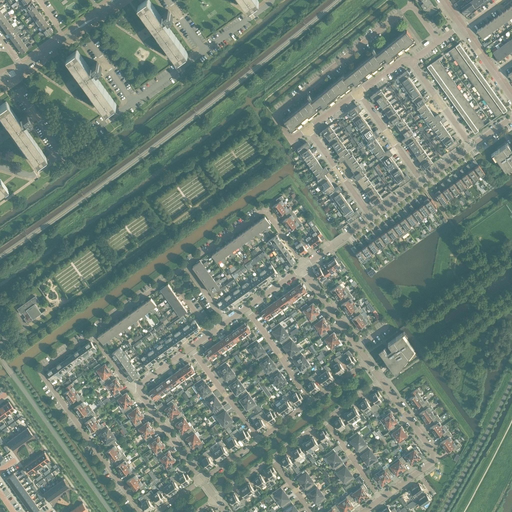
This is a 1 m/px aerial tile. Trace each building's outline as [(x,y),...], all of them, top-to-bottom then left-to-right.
[(161,16),(159,13),(149,0),(145,0),(138,6),(177,61),(188,53),(169,27),(174,23),(172,21),(171,18),(173,17),(168,10),(163,13),(164,14),(161,16)] [(241,0),(248,9),(259,2),(257,0),(241,0)] [(425,10),(432,4),(428,0),(420,0),(423,3),(420,5),(425,10)] [(469,0),(467,2),(466,1),(464,2),(471,12),(476,9),(469,0)] [(469,0),(476,9),(481,6),(476,0),(469,0)] [(28,10),(34,6),(31,1),(25,6),(24,5),(20,8),(22,10),(26,7),(28,10)] [(471,12),(464,2),(462,3),(463,4),(460,7),(463,10),(462,10),(464,14),(465,13),(467,16),(471,12)] [(31,15),(38,10),(34,6),(28,10),(24,13),(25,15),(29,12),(31,15)] [(502,12),(510,23),(511,22),(509,19),(511,17),(506,9),(502,12)] [(35,20),(41,15),(38,10),(31,15),(27,18),(29,20),(33,17),(35,20)] [(498,15),(503,23),(506,21),(509,24),(510,23),(502,12),(498,15)] [(3,15),(0,17),(0,23),(0,24),(7,20),(11,17),(10,15),(6,18),(3,15)] [(38,25),(45,20),(41,15),(35,20),(31,23),(32,25),(36,22),(38,25)] [(494,18),(502,29),(503,28),(501,25),(503,23),(498,15),(494,18)] [(500,30),(502,29),(494,18),(490,21),(495,29),(498,27),(500,30)] [(7,20),(0,24),(4,29),(10,24),(14,21),(13,20),(9,23),(7,20)] [(42,30),(49,26),(45,20),(38,25),(34,28),(36,30),(40,27),(42,30)] [(492,31),(495,29),(490,21),(486,24),(493,35),(495,34),(492,31)] [(10,24),(4,29),(7,34),(14,29),(18,26),(17,25),(13,27),(10,24)] [(481,28),(486,35),(490,33),(492,36),(493,35),(486,24),(481,28)] [(52,31),(49,26),(42,30),(38,33),(39,35),(43,32),(46,35),(52,31)] [(486,35),(481,28),(477,30),(483,38),(486,35)] [(14,29),(7,34),(11,39),(17,34),(21,31),(20,30),(16,32),(14,29)] [(388,61),(398,53),(414,40),(407,30),(379,52),(378,53),(376,50),(375,50),(373,48),(372,49),(373,52),(374,53),(347,75),(344,78),(342,76),(315,98),(313,99),(311,96),(309,94),(307,95),(309,98),(310,99),(284,120),(291,130),(320,107),(322,105),(323,107),(353,84),(354,82),(355,84),(385,60),(386,59),(388,61)] [(17,34),(11,39),(15,44),(21,39),(25,36),(24,34),(20,37),(17,34)] [(21,39),(15,44),(18,48),(24,44),(28,41),(27,39),(23,42),(21,39)] [(499,43),(507,53),(511,50),(505,43),(503,45),(500,42),(499,43)] [(452,55),(462,48),(459,43),(449,51),(452,55)] [(496,49),(502,57),(507,53),(499,43),(497,44),(500,47),(496,49)] [(24,44),(18,48),(21,53),(28,48),(28,49),(32,46),(31,44),(27,47),(24,44)] [(455,60),(466,52),(462,48),(452,55),(455,60)] [(91,69),(88,64),(77,49),(66,57),(106,112),(117,104),(97,78),(103,74),(101,72),(99,70),(102,68),(97,61),(92,65),(94,67),(91,69)] [(502,57),(496,49),(493,52),(498,59),(502,57)] [(458,64),(469,57),(466,52),(455,60),(458,64)] [(462,68),(472,61),(469,57),(458,64),(462,68)] [(431,71),(441,63),(438,59),(427,66),(431,71)] [(465,73),(475,66),(472,61),(462,68),(465,73)] [(434,75),(444,68),(441,63),(431,71),(434,75)] [(468,77),(478,70),(475,66),(465,73),(468,77)] [(437,80),(447,72),(444,68),(434,75),(437,80)] [(397,77),(400,81),(408,76),(410,74),(407,70),(397,77)] [(471,82),(481,74),(478,70),(468,77),(471,82)] [(440,84),(450,77),(447,72),(437,80),(440,84)] [(474,86),(484,79),(481,74),(471,82),(474,86)] [(411,80),(408,76),(400,81),(403,86),(411,80)] [(443,88),(453,81),(450,77),(440,84),(443,88)] [(477,90),(488,83),(484,79),(474,86),(477,90)] [(406,90),(414,84),(411,80),(403,86),(406,90)] [(446,93),(457,85),(453,81),(443,88),(446,93)] [(480,95),(491,87),(488,83),(477,90),(480,95)] [(409,94),(417,88),(414,84),(406,90),(409,94)] [(450,97),(460,90),(457,85),(446,93),(450,97)] [(484,99),(494,92),(491,87),(480,95),(484,99)] [(412,98),(420,92),(417,88),(409,94),(412,98)] [(376,99),(383,93),(380,89),(370,96),(373,101),(376,99)] [(453,101),(463,94),(460,90),(450,97),(453,101)] [(423,97),(423,96),(420,92),(412,98),(415,102),(423,97)] [(487,104),(497,96),(494,92),(484,99),(487,104)] [(379,103),(386,98),(383,93),(376,99),(379,103)] [(456,106),(466,98),(463,94),(453,101),(456,106)] [(423,97),(415,102),(418,106),(424,102),(426,101),(428,99),(425,95),(423,96),(423,97)] [(490,108),(500,101),(497,96),(487,104),(490,108)] [(382,107),(389,102),(386,98),(379,103),(382,107)] [(459,110),(469,103),(466,98),(456,106),(459,110)] [(20,121),(17,116),(6,101),(0,105),(0,114),(35,164),(45,156),(26,130),(32,126),(30,123),(28,121),(31,119),(26,112),(21,116),(23,119),(20,121)] [(493,112),(503,105),(500,101),(490,108),(493,112)] [(385,111),(392,106),(389,102),(382,107),(385,111)] [(417,107),(420,112),(428,107),(424,102),(418,106),(417,107)] [(462,115),(472,107),(469,103),(459,110),(462,115)] [(355,107),(348,112),(351,117),(359,111),(361,110),(358,105),(355,107)] [(496,117),(506,109),(503,105),(493,112),(496,117)] [(388,116),(395,110),(392,106),(385,111),(388,116)] [(428,107),(420,112),(424,117),(431,112),(428,107)] [(465,119),(476,112),(472,107),(462,115),(465,119)] [(391,120),(398,114),(395,110),(388,116),(391,120)] [(362,115),(359,111),(351,117),(354,121),(362,115)] [(424,117),(427,122),(429,121),(428,121),(435,117),(434,116),(431,112),(424,117)] [(468,123),(479,116),(476,112),(465,119),(468,123)] [(401,118),(398,114),(391,120),(390,120),(388,121),(391,126),(395,123),(401,118)] [(429,121),(431,125),(439,120),(442,118),(439,114),(436,115),(434,116),(435,117),(428,121),(429,121)] [(357,125),(364,120),(362,115),(354,121),(357,125)] [(472,128),(482,120),(479,116),(468,123),(472,128)] [(406,122),(402,118),(402,117),(401,118),(395,123),(399,128),(406,122)] [(360,129),(367,124),(364,120),(357,125),(360,129)] [(439,120),(431,125),(434,129),(442,124),(439,120)] [(482,120),(472,128),(475,132),(485,125),(482,120)] [(402,133),(409,127),(406,122),(399,128),(402,133)] [(363,133),(370,128),(367,124),(360,129),(363,133)] [(442,124),(434,129),(437,133),(445,128),(442,124)] [(325,135),(333,130),(330,125),(320,132),(323,137),(325,135)] [(412,133),(413,132),(409,127),(402,133),(405,137),(406,137),(412,133)] [(366,138),(373,132),(370,128),(363,133),(366,138)] [(445,128),(437,133),(440,138),(448,132),(445,128)] [(328,139),(336,134),(333,130),(325,135),(328,139)] [(368,141),(369,142),(375,137),(375,138),(379,135),(376,130),(373,132),(366,138),(368,141)] [(448,132),(440,138),(443,142),(451,136),(448,132)] [(407,143),(415,137),(412,133),(406,137),(405,137),(402,140),(405,144),(407,143)] [(331,143),(339,138),(336,134),(328,139),(331,143)] [(451,136),(443,142),(446,146),(454,140),(451,136)] [(367,142),(371,147),(378,142),(375,138),(375,137),(369,142),(368,141),(367,142)] [(410,147),(418,141),(415,137),(407,143),(410,147)] [(334,148),(342,142),(339,138),(331,143),(334,148)] [(454,140),(446,146),(449,150),(460,143),(456,138),(454,140)] [(297,149),(300,153),(308,147),(311,146),(307,141),(297,149)] [(413,151),(421,145),(418,141),(410,147),(413,151)] [(337,152),(345,146),(342,142),(334,148),(337,152)] [(378,142),(371,147),(374,152),(382,147),(378,142)] [(493,153),(508,174),(510,176),(511,174),(511,146),(511,147),(507,142),(493,153)] [(416,155),(424,150),(421,145),(413,151),(416,155)] [(340,156),(348,150),(345,146),(337,152),(340,156)] [(300,153),(303,157),(311,152),(308,147),(300,153)] [(385,152),(382,147),(374,152),(378,157),(379,157),(379,156),(385,152)] [(379,156),(379,157),(382,161),(390,155),(392,153),(389,149),(385,152),(379,156)] [(351,154),(348,150),(340,156),(338,157),(341,162),(343,160),(345,159),(351,154)] [(419,159),(427,154),(424,150),(416,155),(419,159)] [(303,157),(306,161),(314,156),(311,152),(303,157)] [(356,159),(352,154),(352,153),(351,154),(345,159),(348,164),(356,159)] [(422,163),(430,158),(427,154),(419,159),(422,163)] [(390,155),(382,161),(385,165),(393,159),(390,155)] [(306,161),(309,165),(317,160),(314,156),(306,161)] [(433,162),(430,158),(422,163),(419,165),(423,169),(433,162)] [(356,159),(348,164),(352,169),(359,163),(356,159)] [(393,159),(385,165),(388,169),(396,163),(393,159)] [(309,165),(312,170),(320,164),(317,160),(309,165)] [(362,169),(363,169),(359,163),(352,169),(355,173),(355,174),(361,169),(362,169)] [(396,163),(388,169),(391,173),(399,167),(396,163)] [(312,170),(315,174),(323,168),(320,164),(312,170)] [(472,169),(478,178),(478,177),(480,175),(481,176),(485,173),(479,164),(475,167),(475,168),(472,169)] [(329,171),(325,166),(323,168),(315,174),(318,178),(324,173),(325,174),(326,172),(329,171)] [(399,167),(391,173),(394,177),(402,172),(399,167)] [(364,173),(362,169),(361,169),(355,174),(355,173),(353,174),(353,175),(351,176),(354,181),(357,179),(364,173)] [(466,173),(472,182),(474,180),(478,178),(472,169),(468,172),(469,172),(466,174),(466,173)] [(402,172),(394,177),(397,181),(405,176),(405,175),(402,172)] [(317,178),(321,184),(328,178),(325,174),(324,173),(318,178),(317,178)] [(360,183),(367,177),(364,173),(357,179),(360,183)] [(459,178),(466,187),(465,186),(468,184),(468,185),(472,182),(466,173),(462,176),(462,177),(460,178),(459,178)] [(400,186),(408,180),(410,178),(407,174),(405,175),(405,176),(397,181),(400,186)] [(363,187),(370,182),(367,177),(360,183),(363,187)] [(321,184),(324,188),(331,183),(328,178),(321,184)] [(453,183),(459,191),(461,189),(462,189),(466,187),(459,178),(456,181),(453,183),(453,182),(453,183)] [(365,191),(373,186),(370,182),(363,187),(365,191)] [(328,194),(329,193),(335,188),(331,183),(324,188),(328,194)] [(447,187),(453,196),(453,195),(455,194),(459,191),(453,183),(449,185),(449,186),(447,187)] [(329,193),(332,197),(340,191),(342,190),(339,185),(336,187),(335,188),(329,193)] [(368,195),(376,190),(373,186),(365,191),(368,195)] [(441,192),(446,200),(449,198),(453,196),(447,187),(443,190),(441,192)] [(435,192),(437,195),(435,196),(441,204),(442,203),(443,203),(447,200),(446,200),(441,192),(439,189),(435,192)] [(371,200),(379,194),(376,190),(368,195),(371,199),(371,200)] [(332,197),(335,201),(343,195),(340,191),(332,197)] [(382,198),(379,194),(371,200),(371,199),(369,201),(372,206),(374,204),(375,204),(382,198)] [(276,210),(285,204),(282,200),(284,199),(281,195),(276,199),(278,202),(272,206),(274,209),(274,208),(276,210)] [(335,201),(338,205),(345,199),(343,195),(335,201)] [(430,200),(428,197),(424,200),(426,203),(431,210),(432,211),(436,208),(435,208),(437,207),(431,199),(430,200)] [(338,205),(341,209),(348,204),(345,199),(338,205)] [(419,207),(425,215),(429,213),(429,212),(431,210),(426,203),(423,204),(419,207)] [(285,204),(276,210),(278,213),(277,213),(279,216),(284,212),(286,214),(292,210),(290,207),(288,208),(285,204)] [(341,209),(344,213),(351,208),(348,204),(341,209)] [(425,215),(419,207),(417,209),(413,211),(419,220),(423,217),(425,215),(425,216),(425,215)] [(351,208),(344,213),(347,217),(354,212),(351,208)] [(292,210),(286,214),(288,217),(283,221),(284,223),(285,223),(287,225),(294,219),(295,219),(292,215),(294,213),(292,210)] [(354,212),(347,217),(350,222),(357,216),(360,214),(357,210),(354,212)] [(419,220),(413,211),(413,212),(411,214),(410,213),(407,216),(413,225),(417,222),(416,221),(419,220)] [(260,219),(269,231),(270,230),(267,226),(271,223),(268,219),(268,220),(265,216),(260,219)] [(413,225),(407,216),(406,216),(407,216),(404,218),(400,220),(406,229),(410,226),(412,224),(413,225)] [(295,219),(294,219),(287,225),(288,228),(289,230),(295,226),(297,229),(303,225),(297,217),(295,219)] [(256,222),(261,230),(264,228),(267,232),(269,231),(260,219),(256,222)] [(406,229),(400,220),(400,221),(398,223),(398,222),(394,225),(400,234),(404,231),(404,230),(406,229)] [(252,226),(260,237),(261,236),(258,232),(261,230),(256,222),(252,226)] [(322,241),(318,235),(321,233),(315,225),(312,227),(314,230),(310,233),(311,235),(317,243),(319,241),(320,242),(322,241)] [(400,234),(394,225),(392,227),(391,227),(388,230),(394,238),(397,235),(400,233),(400,234)] [(247,229),(253,236),(256,234),(258,238),(260,237),(252,226),(247,229)] [(243,232),(251,243),(252,242),(250,238),(253,236),(247,229),(243,232)] [(394,238),(388,230),(387,230),(388,230),(385,232),(385,231),(381,234),(387,243),(391,240),(393,238),(394,238)] [(238,235),(244,243),(247,240),(250,244),(251,243),(243,232),(238,235)] [(387,243),(381,234),(381,235),(379,236),(375,239),(381,247),(385,245),(385,244),(387,242),(387,243)] [(234,238),(242,250),(244,249),(241,245),(244,243),(238,235),(234,238)] [(271,245),(280,239),(278,237),(277,237),(276,235),(268,241),(271,245)] [(302,238),(306,244),(309,242),(313,247),(315,246),(315,245),(317,243),(311,235),(307,238),(305,236),(302,238)] [(230,241),(235,249),(238,247),(241,251),(242,250),(234,238),(230,241)] [(306,244),(302,238),(299,240),(300,242),(295,246),(297,250),(299,249),(302,254),(305,252),(305,253),(308,251),(303,245),(306,244)] [(275,250),(282,244),(281,242),(282,242),(280,239),(271,245),(275,250)] [(381,247),(375,239),(373,241),(372,240),(369,243),(375,252),(378,249),(381,247)] [(225,244),(233,256),(235,255),(232,251),(235,249),(230,241),(225,244)] [(375,252),(369,243),(368,243),(369,244),(366,245),(362,248),(368,256),(372,254),(372,253),(374,252),(375,252)] [(221,248),(226,255),(229,253),(232,257),(233,256),(225,244),(221,248)] [(278,254),(286,248),(284,245),(283,246),(282,244),(275,250),(278,254)] [(216,251),(225,262),(226,261),(223,257),(226,255),(221,248),(216,251)] [(281,258),(289,253),(287,251),(288,251),(286,248),(278,254),(281,258)] [(368,256),(362,248),(360,250),(356,252),(362,261),(366,258),(368,256)] [(225,262),(216,251),(212,254),(217,262),(220,259),(223,263),(225,262)] [(284,263),(292,257),(290,254),(290,255),(289,253),(281,258),(284,263)] [(292,257),(284,263),(288,269),(292,266),(291,264),(295,262),(294,260),(292,257)] [(345,267),(341,261),(338,263),(334,257),(332,259),(330,261),(336,270),(340,267),(342,269),(345,267)] [(196,270),(208,262),(207,261),(203,264),(200,260),(196,262),(197,263),(193,266),(196,270)] [(336,270),(330,261),(328,263),(327,262),(325,264),(329,270),(326,272),(330,277),(334,275),(332,273),(336,270)] [(199,275),(207,269),(205,266),(209,264),(208,262),(196,270),(199,275)] [(267,268),(273,276),(276,274),(275,273),(277,272),(271,264),(267,268)] [(373,267),(367,271),(370,276),(376,272),(373,267)] [(273,276),(267,268),(262,271),(268,278),(270,277),(270,278),(273,276)] [(330,277),(326,272),(324,273),(320,268),(317,269),(318,270),(315,272),(319,277),(317,278),(320,281),(326,277),(327,279),(330,277)] [(202,279),(214,271),(213,270),(209,272),(207,269),(199,275),(202,279)] [(206,284),(213,278),(211,275),(215,272),(214,271),(202,279),(206,284)] [(268,278),(262,271),(258,274),(264,282),(267,280),(266,280),(268,278)] [(264,282),(258,274),(254,277),(259,285),(261,284),(264,282)] [(259,285),(254,277),(249,280),(255,289),(258,287),(258,286),(259,285)] [(209,288),(220,280),(219,278),(215,281),(213,278),(206,284),(209,288)] [(335,294),(343,288),(340,284),(342,282),(340,279),(334,283),(336,286),(331,290),(332,292),(333,292),(335,294)] [(221,281),(220,280),(209,288),(212,293),(219,287),(217,284),(221,281)] [(255,289),(249,280),(245,283),(250,291),(252,290),(252,291),(255,289)] [(159,295),(160,296),(171,288),(168,283),(164,286),(164,285),(160,288),(163,292),(159,295)] [(250,291),(245,283),(240,287),(246,295),(249,293),(249,292),(250,291)] [(298,286),(296,287),(301,294),(307,291),(305,288),(306,288),(303,284),(302,285),(301,283),(297,285),(298,286)] [(246,295),(240,287),(239,284),(234,288),(236,290),(242,297),(243,296),(244,297),(246,295)] [(351,294),(345,286),(343,288),(335,294),(336,296),(336,297),(337,299),(343,295),(345,298),(351,294)] [(294,287),(291,290),(297,298),(301,294),(296,287),(295,288),(294,287)] [(171,288),(160,296),(161,298),(165,295),(167,298),(175,292),(171,288)] [(242,297),(236,290),(232,293),(238,301),(240,299),(242,297)] [(288,293),(286,294),(292,301),(297,298),(291,290),(288,292),(288,293)] [(175,292),(167,298),(169,301),(165,304),(166,305),(178,297),(175,292)] [(238,301),(232,293),(227,296),(233,304),(234,303),(235,303),(238,301)] [(284,294),(281,297),(287,305),(292,301),(286,294),(285,295),(284,294)] [(351,294),(345,298),(347,300),(341,305),(343,307),(343,306),(345,309),(354,303),(351,298),(353,297),(351,294)] [(34,303),(38,300),(34,296),(17,309),(20,313),(22,312),(26,316),(23,318),(27,323),(32,319),(40,312),(34,303)] [(51,305),(45,296),(51,305),(53,304),(53,303),(52,304),(51,305)] [(233,304),(227,296),(223,299),(229,307),(232,305),(231,305),(233,304)] [(178,297),(166,305),(167,306),(171,304),(173,307),(181,301),(178,297)] [(278,300),(277,301),(282,308),(287,305),(281,297),(278,299),(278,300)] [(146,301),(155,312),(156,311),(153,308),(156,305),(151,298),(146,301)] [(229,307),(223,299),(217,303),(220,308),(221,307),(224,310),(226,309),(229,307)] [(155,312),(146,301),(142,304),(147,312),(150,310),(153,313),(155,312)] [(181,301),(173,307),(176,310),(172,312),(173,314),(184,306),(181,301)] [(275,301),(271,304),(277,312),(282,308),(277,301),(275,302),(275,301)] [(306,303),(301,307),(303,310),(304,310),(307,314),(316,308),(314,305),(315,305),(313,303),(308,306),(306,303)] [(354,303),(345,309),(347,311),(346,312),(348,314),(353,310),(355,312),(361,308),(359,305),(357,307),(354,303)] [(147,312),(142,304),(138,307),(146,319),(147,318),(144,314),(147,312)] [(269,307),(267,308),(272,315),(277,312),(271,304),(268,306),(269,307)] [(184,306),(173,314),(174,315),(178,312),(180,315),(187,310),(184,306)] [(146,319),(138,307),(133,310),(139,318),(142,316),(144,320),(146,319)] [(265,309),(265,308),(261,311),(263,313),(262,314),(265,317),(266,317),(267,319),(272,315),(267,308),(265,309)] [(316,308),(307,314),(310,318),(309,319),(311,322),(317,318),(315,315),(320,312),(318,310),(317,310),(316,308)] [(357,315),(352,319),(353,321),(354,321),(356,323),(364,317),(366,316),(367,315),(364,311),(363,311),(361,308),(355,312),(357,315)] [(139,318),(133,310),(129,314),(137,325),(138,324),(136,320),(139,318)] [(137,325),(129,314),(124,317),(130,324),(133,322),(136,326),(137,325)] [(364,317),(356,323),(357,326),(358,328),(364,324),(366,327),(372,323),(369,320),(366,316),(364,317)] [(130,324),(124,317),(120,320),(128,331),(130,330),(127,326),(130,324)] [(326,322),(324,320),(325,319),(323,317),(319,321),(317,318),(311,322),(313,325),(313,326),(316,330),(318,328),(326,322)] [(190,323),(196,331),(199,329),(198,328),(200,327),(198,324),(199,323),(196,318),(190,323)] [(128,331),(120,320),(116,323),(121,331),(124,328),(127,332),(128,331)] [(276,336),(285,330),(280,322),(272,328),(275,332),(274,333),(276,336)] [(326,322),(318,328),(318,329),(321,333),(319,334),(322,337),(327,333),(325,330),(330,327),(328,324),(328,325),(326,322)] [(121,331),(116,323),(111,326),(119,338),(121,337),(118,333),(121,331)] [(196,331),(190,323),(186,326),(191,334),(193,332),(193,333),(196,331)] [(242,326),(240,327),(245,334),(251,331),(249,329),(250,328),(247,324),(246,325),(245,323),(241,325),(242,326)] [(119,338),(111,326),(107,329),(112,337),(115,335),(118,339),(119,338)] [(191,334),(186,326),(181,329),(187,337),(190,335),(191,334)] [(238,327),(235,330),(241,338),(245,334),(240,327),(238,328),(238,327)] [(112,337),(107,329),(102,332),(111,344),(112,343),(109,339),(112,337)] [(187,337),(181,329),(177,332),(182,340),(184,339),(185,339),(187,337)] [(232,333),(230,334),(236,341),(241,338),(235,330),(231,332),(232,333)] [(283,342),(290,337),(285,330),(276,336),(278,339),(279,338),(283,342)] [(384,345),(379,349),(380,351),(389,363),(389,364),(390,365),(391,367),(395,373),(417,357),(419,356),(406,337),(408,336),(404,331),(402,332),(401,333),(397,336),(395,337),(388,342),(389,345),(391,347),(390,348),(390,347),(389,348),(390,348),(387,350),(385,348),(384,345)] [(111,344),(102,332),(98,336),(101,339),(100,340),(102,344),(106,341),(109,345),(111,344)] [(182,340),(177,332),(173,335),(179,344),(181,342),(181,341),(182,340)] [(327,333),(322,337),(324,340),(325,339),(328,343),(337,337),(335,335),(336,334),(334,332),(329,335),(327,333)] [(179,344),(173,335),(171,333),(167,336),(168,338),(174,346),(175,345),(176,346),(179,344)] [(228,334),(225,337),(231,345),(236,341),(230,334),(229,335),(228,334)] [(222,340),(221,341),(226,348),(231,345),(225,337),(222,339),(222,340)] [(287,350),(295,344),(290,337),(283,342),(286,347),(285,348),(287,350)] [(337,337),(328,343),(326,345),(329,349),(330,348),(332,351),(338,347),(336,344),(341,341),(339,339),(338,339),(337,337)] [(174,346),(168,338),(164,342),(170,350),(172,348),(172,347),(174,346)] [(262,346),(260,344),(259,344),(255,340),(246,346),(252,354),(253,353),(253,352),(262,346)] [(219,341),(215,344),(221,352),(226,348),(221,341),(219,342),(219,341)] [(92,353),(98,348),(95,344),(94,345),(91,342),(89,343),(89,342),(86,344),(92,353)] [(170,350),(164,342),(159,345),(165,352),(166,351),(167,352),(170,350)] [(88,356),(92,353),(86,344),(84,346),(84,347),(82,348),(88,356)] [(212,347),(211,348),(216,355),(221,352),(215,344),(212,346),(212,347)] [(293,357),(301,352),(295,344),(287,350),(289,353),(290,352),(293,357)] [(165,352),(159,345),(155,348),(161,356),(164,354),(163,354),(165,352)] [(258,360),(266,354),(263,350),(264,349),(262,346),(253,352),(253,353),(258,360)] [(123,351),(120,347),(112,352),(114,354),(113,355),(115,357),(123,351)] [(84,359),(88,356),(82,348),(81,349),(80,349),(77,351),(84,359)] [(161,356),(155,348),(151,351),(156,359),(158,358),(161,356)] [(209,357),(211,359),(216,355),(211,348),(209,349),(209,348),(205,351),(207,353),(206,354),(209,357)] [(118,360),(119,361),(128,355),(125,350),(123,351),(115,357),(117,360),(118,360)] [(338,356),(342,361),(344,360),(350,367),(352,365),(354,363),(354,362),(356,361),(348,350),(343,354),(342,353),(338,356)] [(79,362),(84,359),(77,351),(75,353),(74,354),(79,362)] [(156,359),(151,351),(146,354),(152,363),(155,361),(154,360),(156,359)] [(297,365),(306,359),(301,352),(293,357),(296,362),(295,362),(297,365)] [(75,365),(79,362),(74,354),(72,355),(69,357),(75,365)] [(152,363),(146,354),(142,358),(147,365),(149,364),(149,365),(152,363)] [(264,367),(272,361),(270,358),(269,359),(266,354),(258,360),(264,367)] [(130,360),(131,359),(128,355),(119,361),(120,363),(119,363),(121,366),(130,360)] [(342,361),(338,356),(334,359),(337,363),(333,365),(335,368),(333,369),(337,375),(339,373),(339,374),(342,372),(345,370),(340,363),(342,361)] [(70,368),(75,365),(69,357),(66,359),(66,360),(65,361),(70,368)] [(304,372),(308,369),(311,366),(306,359),(297,365),(299,368),(300,367),(304,372)] [(130,360),(121,366),(123,369),(124,368),(125,370),(133,365),(130,360)] [(66,372),(70,368),(65,361),(63,362),(63,361),(60,363),(66,372)] [(222,375),(231,369),(226,361),(218,366),(221,371),(220,372),(222,375)] [(269,374),(277,369),(273,364),(274,364),(272,361),(264,367),(269,374)] [(61,375),(66,372),(60,363),(57,365),(58,366),(56,367),(61,375)] [(100,374),(109,368),(107,365),(106,363),(101,366),(99,363),(93,367),(96,370),(97,370),(100,374)] [(190,365),(189,363),(185,365),(186,366),(184,367),(189,375),(195,371),(193,369),(194,368),(191,364),(190,365)] [(322,373),(328,382),(331,380),(334,378),(328,371),(331,369),(327,364),(323,366),(327,370),(322,373)] [(133,365),(125,370),(126,372),(128,375),(136,369),(133,365)] [(57,378),(61,375),(56,367),(54,368),(51,370),(57,378)] [(185,378),(189,375),(184,367),(183,368),(182,368),(179,370),(185,378)] [(109,368),(100,374),(103,378),(99,381),(102,384),(104,382),(110,378),(108,375),(113,372),(111,370),(110,370),(109,368)] [(136,369),(128,375),(130,378),(130,377),(132,379),(135,377),(136,378),(140,375),(136,369)] [(231,369),(222,375),(224,377),(225,377),(229,381),(236,376),(231,369)] [(274,382),(283,376),(281,373),(280,374),(277,369),(269,374),(274,382)] [(51,382),(57,378),(51,370),(48,371),(49,372),(47,373),(49,377),(48,378),(51,382)] [(180,382),(185,378),(179,370),(176,372),(176,373),(174,374),(180,382)] [(328,382),(322,373),(318,376),(315,372),(312,374),(316,380),(318,378),(324,386),(326,384),(326,383),(328,382)] [(175,385),(180,382),(174,374),(173,375),(172,375),(169,377),(175,385)] [(316,380),(312,374),(308,377),(311,381),(308,384),(309,386),(307,388),(311,393),(313,392),(316,390),(317,391),(319,389),(314,381),(316,380)] [(236,376),(229,381),(232,386),(231,387),(233,389),(241,383),(236,376)] [(280,389),(287,384),(284,379),(285,378),(283,376),(274,382),(280,389)] [(110,378),(104,382),(106,385),(107,384),(110,388),(119,382),(117,380),(118,380),(116,377),(112,381),(110,378)] [(170,389),(175,385),(169,377),(166,379),(166,380),(165,381),(170,389)] [(199,391),(208,385),(206,382),(205,383),(201,378),(194,384),(199,391)] [(165,392),(170,389),(165,381),(163,382),(159,384),(165,392)] [(68,397),(76,391),(73,387),(75,385),(73,382),(67,386),(69,389),(64,393),(65,395),(66,395),(68,397)] [(119,382),(110,388),(114,393),(112,394),(115,397),(120,393),(118,390),(123,387),(121,384),(121,385),(119,382)] [(241,383),(233,389),(235,392),(236,391),(239,396),(247,390),(241,383)] [(160,396),(165,392),(159,384),(156,386),(157,387),(155,388),(160,396)] [(208,385),(199,391),(204,399),(212,393),(209,389),(210,388),(208,385)] [(155,399),(160,396),(155,388),(153,389),(149,391),(151,393),(150,394),(153,398),(154,397),(155,399)] [(421,397),(418,392),(420,391),(418,388),(410,393),(412,396),(409,399),(410,401),(411,400),(413,403),(421,397)] [(247,390),(239,396),(242,400),(241,401),(243,404),(252,398),(247,390)] [(78,401),(83,397),(81,394),(79,395),(76,391),(68,397),(69,400),(70,402),(76,398),(78,401)] [(285,394),(289,399),(291,397),(297,405),(300,403),(299,403),(302,401),(301,400),(303,399),(299,393),(298,395),(296,392),(292,395),(289,391),(285,394)] [(373,405),(377,410),(380,408),(377,404),(383,399),(378,391),(376,393),(375,392),(373,394),(372,393),(370,395),(375,403),(373,405)] [(120,393),(115,397),(117,400),(118,399),(121,403),(130,397),(128,395),(128,394),(127,392),(122,395),(120,393)] [(212,393),(204,399),(210,406),(218,400),(216,397),(215,398),(212,393)] [(289,399),(285,394),(282,396),(285,400),(281,403),(287,411),(289,410),(290,410),(292,408),(287,401),(289,399)] [(78,412),(87,406),(84,401),(86,400),(83,397),(78,401),(80,404),(74,408),(76,410),(76,409),(78,412)] [(133,401),(132,399),(131,399),(130,397),(121,403),(119,405),(122,409),(121,410),(123,413),(125,411),(131,407),(129,404),(133,401)] [(429,402),(426,399),(424,401),(421,397),(413,403),(414,405),(414,406),(415,408),(421,404),(423,406),(429,402)] [(252,398),(243,404),(245,407),(246,406),(250,411),(257,405),(252,398)] [(373,413),(377,410),(373,405),(371,406),(365,398),(363,400),(363,401),(360,403),(361,403),(359,405),(363,410),(366,415),(371,411),(373,413)] [(168,413),(178,407),(178,406),(173,399),(167,403),(169,406),(164,409),(166,411),(167,411),(168,413)] [(218,400),(210,406),(215,413),(222,408),(219,403),(220,403),(218,400)] [(8,401),(4,404),(10,411),(14,409),(8,401)] [(287,411),(281,403),(277,406),(274,402),(271,404),(275,409),(277,408),(282,416),(285,414),(284,413),(287,411)] [(425,409),(419,413),(421,415),(423,417),(432,411),(434,410),(429,402),(423,406),(425,409)] [(4,404),(0,407),(6,414),(10,411),(4,404)] [(88,415),(94,411),(92,408),(90,410),(87,406),(78,412),(80,414),(79,415),(81,417),(86,413),(88,415)] [(178,406),(178,407),(168,413),(170,416),(169,416),(171,418),(176,415),(178,418),(183,414),(184,413),(179,406),(178,406)] [(366,418),(362,413),(360,414),(354,406),(351,408),(352,409),(349,411),(355,419),(359,416),(362,420),(366,418)] [(131,407),(125,411),(127,414),(128,413),(131,418),(140,412),(138,409),(139,409),(137,407),(133,410),(131,407)] [(264,429),(267,427),(261,419),(263,417),(259,412),(256,407),(254,409),(254,410),(255,412),(256,413),(257,414),(252,417),(257,424),(255,425),(258,431),(260,429),(261,430),(264,428),(264,429)] [(222,408),(215,413),(220,421),(229,414),(227,412),(226,412),(222,408)] [(259,412),(263,417),(265,416),(271,424),(274,422),(273,421),(276,419),(278,417),(274,412),(272,413),(270,411),(266,414),(263,410),(259,412)] [(89,426),(97,420),(94,416),(96,415),(94,411),(88,415),(90,418),(84,422),(86,424),(87,424),(89,426)] [(355,419),(349,411),(347,413),(346,412),(344,414),(349,422),(347,423),(351,429),(354,426),(351,422),(355,419)] [(394,416),(392,414),(392,413),(391,411),(386,415),(384,412),(378,416),(381,419),(380,420),(383,424),(385,423),(385,422),(394,416)] [(432,411),(423,417),(425,420),(424,420),(426,423),(431,418),(433,421),(439,417),(437,414),(435,415),(432,411)] [(140,412),(131,418),(134,422),(133,423),(136,426),(141,422),(139,419),(144,416),(142,414),(140,412)] [(183,414),(178,418),(179,421),(175,424),(176,426),(177,426),(179,428),(187,422),(184,418),(185,417),(183,414)] [(229,414),(220,421),(225,428),(233,423),(230,418),(231,417),(229,414)] [(385,422),(385,423),(388,427),(387,428),(389,431),(395,427),(393,424),(397,421),(396,418),(395,419),(394,416),(385,422)] [(351,429),(347,423),(345,425),(339,417),(337,419),(337,420),(334,421),(335,422),(333,423),(337,429),(339,427),(340,430),(344,427),(347,432),(351,429)] [(439,417),(433,421),(435,424),(430,428),(431,430),(432,430),(434,432),(442,426),(439,422),(441,420),(439,417)] [(97,420),(89,426),(90,429),(91,432),(97,427),(99,430),(104,426),(102,423),(100,424),(97,420)] [(141,422),(136,426),(138,429),(139,428),(142,432),(151,426),(149,424),(149,423),(148,421),(143,424),(141,422)] [(187,422),(179,428),(181,430),(180,431),(182,433),(186,430),(188,432),(194,428),(192,425),(190,426),(187,422)] [(101,435),(103,438),(112,432),(106,425),(104,426),(99,430),(102,435),(101,435)] [(151,426),(142,432),(145,437),(144,437),(146,440),(152,436),(150,434),(154,430),(153,428),(152,429),(151,426)] [(395,427),(389,431),(391,434),(392,433),(395,437),(404,431),(402,429),(403,428),(401,426),(397,429),(395,427)] [(442,426),(434,432),(435,434),(435,435),(436,437),(442,433),(444,436),(450,432),(447,429),(445,430),(442,426)] [(27,427),(23,430),(28,437),(32,434),(27,427)] [(194,428),(188,432),(190,435),(185,438),(187,441),(188,440),(189,443),(198,436),(195,432),(196,431),(194,428)] [(233,431),(236,437),(239,435),(244,443),(247,441),(246,440),(249,438),(251,436),(247,431),(245,432),(243,430),(240,432),(237,428),(233,431)] [(320,442),(324,448),(328,445),(325,441),(329,438),(327,436),(329,434),(325,429),(323,430),(320,432),(320,431),(317,433),(322,441),(320,442)] [(23,430),(19,433),(24,440),(28,437),(23,430)] [(236,437),(233,431),(229,434),(232,438),(228,441),(230,443),(228,445),(232,450),(234,449),(237,447),(237,448),(240,446),(234,438),(236,437)] [(357,431),(350,436),(353,441),(352,442),(354,445),(363,439),(357,431)] [(400,445),(403,443),(405,441),(403,438),(408,435),(406,433),(404,431),(395,437),(399,441),(397,442),(400,445)] [(115,441),(117,439),(112,432),(103,438),(105,441),(106,440),(109,445),(115,441)] [(450,432),(444,436),(446,438),(440,442),(442,445),(442,444),(444,447),(453,440),(450,436),(452,435),(450,432)] [(19,433),(15,436),(20,443),(24,440),(19,433)] [(15,436),(11,439),(16,446),(20,443),(15,436)] [(152,436),(146,440),(148,444),(149,443),(152,447),(161,441),(159,438),(160,438),(158,436),(154,439),(152,436)] [(198,436),(189,443),(191,445),(190,445),(192,448),(197,444),(199,447),(204,443),(202,440),(201,441),(198,436)] [(324,448),(320,442),(318,444),(313,436),(310,438),(310,439),(308,440),(314,449),(318,446),(321,450),(324,448)] [(11,439),(7,441),(12,449),(16,446),(11,439)] [(229,454),(223,446),(225,445),(221,439),(218,442),(221,446),(217,449),(223,457),(225,455),(226,456),(229,454)] [(363,439),(354,445),(356,447),(357,447),(360,451),(368,446),(363,439)] [(314,449),(308,440),(305,442),(302,444),(308,451),(306,453),(310,458),(313,456),(310,452),(314,449)] [(454,451),(460,446),(458,443),(456,445),(453,440),(444,447),(446,449),(445,450),(447,452),(452,448),(454,451)] [(109,456),(118,450),(115,445),(117,444),(115,441),(109,445),(111,447),(105,452),(107,454),(108,453),(109,456)] [(161,441),(152,447),(155,451),(154,452),(157,455),(162,451),(160,448),(165,445),(163,443),(161,441)] [(368,446),(360,451),(364,456),(363,457),(365,459),(373,453),(368,446)] [(410,452),(416,461),(418,459),(419,460),(421,458),(419,456),(419,455),(421,453),(416,446),(413,448),(413,447),(408,450),(410,452)] [(294,461),(298,466),(302,464),(298,460),(303,457),(301,454),(303,453),(299,447),(297,449),(297,448),(294,450),(291,452),(297,459),(294,461)] [(223,457),(217,449),(213,452),(210,448),(207,450),(211,455),(213,454),(218,461),(221,459),(223,457)] [(330,462),(338,456),(337,453),(336,454),(332,449),(325,455),(330,462)] [(118,450),(109,456),(111,458),(110,459),(112,461),(118,457),(120,459),(125,455),(123,452),(121,454),(118,450)] [(162,451),(157,455),(159,458),(160,457),(163,462),(171,455),(170,453),(169,450),(164,454),(162,451)] [(211,455),(207,450),(203,453),(206,457),(202,459),(204,462),(202,463),(206,469),(208,467),(208,468),(211,466),(214,465),(208,457),(211,455)] [(45,452),(41,455),(46,462),(50,459),(45,452)] [(401,456),(406,462),(408,460),(412,465),(414,463),(413,462),(416,461),(410,452),(405,455),(404,454),(401,456)] [(373,453),(365,459),(367,462),(367,461),(371,466),(378,461),(373,453)] [(41,455),(37,458),(42,465),(46,462),(41,455)] [(125,455),(120,459),(122,462),(116,466),(117,468),(118,468),(120,470),(128,464),(126,460),(128,458),(125,455)] [(175,460),(174,457),(173,458),(171,455),(163,462),(161,463),(164,467),(163,468),(166,471),(173,466),(171,463),(175,460)] [(298,466),(294,461),(292,462),(287,455),(284,457),(285,457),(282,459),(282,460),(280,461),(284,467),(286,465),(288,468),(291,465),(294,469),(298,466)] [(335,469),(343,464),(339,459),(340,459),(338,456),(330,462),(335,469)] [(394,461),(401,471),(403,469),(404,470),(406,468),(403,464),(406,462),(401,456),(399,458),(398,458),(394,461)] [(37,458),(33,460),(38,468),(42,465),(37,458)] [(33,460),(29,463),(34,471),(38,468),(33,460)] [(387,467),(391,472),(394,470),(397,475),(399,473),(401,471),(394,461),(389,464),(390,465),(387,467)] [(29,463),(25,466),(30,473),(34,471),(29,463)] [(128,464),(120,470),(122,473),(121,473),(123,475),(128,471),(130,474),(136,470),(134,467),(131,468),(128,464)] [(340,477),(349,470),(347,468),(346,468),(343,464),(335,469),(340,477)] [(379,471),(386,482),(389,480),(389,481),(392,479),(388,474),(391,472),(387,467),(385,465),(382,467),(383,468),(379,471)] [(268,480),(272,486),(276,483),(273,478),(276,476),(274,474),(276,472),(272,467),(270,468),(267,470),(267,469),(264,471),(270,479),(268,480)] [(305,469),(297,474),(300,479),(299,480),(301,482),(310,476),(305,469)] [(136,470),(130,474),(132,477),(126,481),(128,483),(129,482),(130,485),(139,479),(136,475),(138,473),(136,470)] [(349,470),(340,477),(346,484),(353,479),(350,474),(351,473),(349,470)] [(173,474),(177,480),(179,478),(184,486),(187,484),(186,483),(189,481),(191,479),(187,474),(185,475),(183,473),(180,475),(177,471),(173,474)] [(386,482),(379,471),(374,474),(375,475),(372,477),(376,483),(379,481),(382,486),(384,484),(384,483),(386,482)] [(14,473),(7,478),(10,482),(17,477),(14,473)] [(177,480),(173,474),(169,477),(172,481),(168,484),(174,492),(177,490),(177,491),(180,489),(174,481),(177,480)] [(272,486),(268,480),(265,482),(260,474),(257,476),(258,477),(255,478),(255,479),(253,480),(257,486),(259,484),(261,487),(265,484),(268,488),(272,486)] [(310,476),(301,482),(303,485),(304,484),(308,489),(315,484),(310,476)] [(17,477),(10,482),(12,486),(20,480),(17,477)] [(64,478),(60,481),(65,489),(69,486),(64,478)] [(139,479),(130,485),(132,487),(131,488),(133,490),(139,486),(141,489),(146,485),(144,481),(142,483),(139,479)] [(20,480),(12,486),(15,490),(22,484),(20,480)] [(60,481),(56,484),(61,491),(65,489),(60,481)] [(174,492),(168,484),(164,487),(161,482),(158,485),(162,490),(164,489),(170,496),(172,494),(174,492)] [(244,486),(250,495),(254,492),(257,496),(260,494),(256,488),(254,490),(249,482),(246,484),(246,485),(244,486)] [(357,490),(363,498),(365,497),(366,497),(368,496),(365,491),(368,489),(364,483),(360,486),(361,487),(357,490)] [(22,484),(15,490),(18,494),(25,488),(22,484)] [(56,484),(52,487),(57,494),(61,491),(56,484)] [(315,484),(308,489),(311,494),(310,494),(312,497),(320,491),(315,484)] [(413,501),(418,497),(416,495),(423,490),(419,484),(410,490),(413,494),(410,497),(413,501)] [(250,495),(244,486),(242,488),(241,487),(238,489),(244,497),(242,499),(246,504),(249,502),(246,498),(250,495)] [(52,487),(48,490),(53,497),(57,494),(52,487)] [(277,500),(286,494),(284,491),(283,492),(279,487),(272,492),(277,500)] [(25,488),(18,494),(21,498),(28,492),(25,488)] [(48,490),(44,493),(49,500),(53,497),(48,490)] [(147,493),(151,498),(153,497),(158,504),(161,502),(163,500),(163,499),(165,498),(159,490),(154,494),(151,490),(147,493)] [(363,498),(357,490),(353,493),(352,492),(349,494),(353,500),(356,498),(359,502),(361,501),(361,500),(363,498)] [(320,491),(312,497),(314,500),(315,499),(318,504),(326,498),(320,491)] [(28,492),(21,498),(24,502),(31,496),(28,492)] [(151,498),(147,493),(139,498),(144,505),(142,506),(146,511),(148,510),(148,511),(151,509),(154,508),(149,500),(151,498)] [(246,504),(242,499),(240,500),(234,493),(231,494),(232,495),(229,497),(230,498),(228,499),(235,509),(240,505),(242,507),(246,504)] [(283,507),(290,502),(287,497),(288,496),(286,494),(277,500),(283,507)] [(353,500),(349,494),(346,496),(347,497),(342,500),(348,509),(351,507),(351,508),(353,506),(350,502),(353,500)] [(419,499),(418,497),(406,506),(409,509),(419,502),(422,506),(430,500),(426,494),(419,499)] [(31,496),(24,502),(26,505),(34,500),(31,496)] [(34,500),(26,505),(29,509),(37,504),(34,500)] [(348,509),(342,500),(338,503),(337,502),(334,504),(338,510),(341,508),(343,511),(345,511),(346,511),(348,509)] [(83,502),(78,506),(82,511),(85,511),(88,510),(83,502)] [(286,511),(291,511),(296,508),(294,505),(293,506),(290,502),(283,507),(286,511)]
